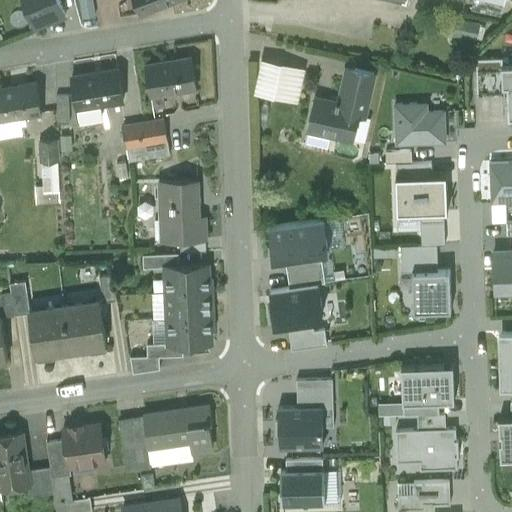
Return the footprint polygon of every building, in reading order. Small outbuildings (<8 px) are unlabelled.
[(59,0),(24,0),(35,26),(65,15),(59,0)] [(91,0),(76,0),(77,15),(93,14),(91,0)] [(135,0),(140,12),(174,0),(135,0)] [(457,19),(454,36),(478,41),(481,24),(457,19)] [(189,58),(146,65),(151,94),(194,87),(189,58)] [(262,61),(255,92),(296,101),(303,70),(262,61)] [(511,65),(501,66),(502,87),(507,87),(508,118),(511,118),(511,65)] [(355,67),(344,107),(339,105),(340,100),(337,99),(336,102),(316,97),(315,97),(309,121),(331,126),(330,132),(353,137),(360,109),(365,110),(374,72),(355,67)] [(117,69),(72,77),(79,120),(80,120),(80,119),(101,116),(99,104),(122,100),(117,69)] [(35,84),(0,89),(0,119),(39,112),(35,84)] [(68,94),(57,94),(58,122),(70,122),(68,94)] [(416,104),(395,104),(396,144),(445,142),(444,111),(417,111),(416,104)] [(164,118),(155,120),(158,140),(167,138),(164,118)] [(155,120),(139,123),(143,142),(158,140),(155,120)] [(139,123),(124,126),(127,145),(143,142),(139,123)] [(57,147),(70,146),(70,134),(37,136),(40,189),(59,188),(57,147)] [(143,142),(127,145),(128,160),(169,152),(167,138),(158,140),(143,142)] [(511,162),(489,163),(490,202),(511,201),(511,162)] [(446,175),(395,177),(397,214),(447,212),(446,175)] [(198,179),(160,180),(161,217),(155,218),(155,237),(162,237),(162,239),(179,239),(205,238),(204,215),(199,215),(198,179)] [(269,227),(273,259),(330,252),(326,220),(269,227)] [(205,238),(179,239),(179,251),(205,250),(205,238)] [(412,271),(438,270),(436,244),(401,246),(402,271),(412,271)] [(511,252),(494,253),(494,293),(511,291),(511,252)] [(179,253),(143,254),(143,267),(165,267),(165,265),(179,265),(179,253)] [(289,287),(318,282),(325,281),(322,258),(286,264),(289,287)] [(179,265),(165,265),(165,267),(166,292),(211,290),(210,283),(208,283),(207,264),(179,265)] [(438,270),(412,271),(413,311),(451,310),(450,270),(438,270)] [(113,273),(100,275),(103,301),(116,299),(113,273)] [(25,280),(10,282),(11,291),(14,309),(29,306),(25,280)] [(275,321),(287,319),(312,316),(322,314),(318,282),(289,287),(271,289),(275,321)] [(211,290),(166,292),(167,317),(212,315),(211,290)] [(11,291),(0,292),(0,313),(0,315),(1,315),(2,317),(14,315),(14,309),(11,291)] [(100,300),(29,310),(35,354),(106,344),(100,300)] [(212,315),(167,317),(168,342),(169,343),(183,343),(211,342),(210,322),(212,322),(212,315)] [(312,316),(287,319),(291,348),(327,344),(324,328),(314,329),(312,316)] [(511,331),(498,332),(499,360),(511,359),(511,331)] [(168,342),(147,343),(147,355),(147,356),(159,356),(183,355),(183,343),(169,343),(168,342)] [(147,355),(130,356),(133,372),(160,368),(159,356),(147,356),(147,355)] [(511,359),(499,360),(500,388),(511,387),(511,359)] [(401,368),(404,398),(444,395),(441,365),(401,368)] [(296,378),(297,405),(322,406),(334,405),(332,377),(296,378)] [(210,405),(144,415),(145,419),(148,442),(151,461),(165,458),(165,459),(179,456),(193,454),(192,449),(212,446),(210,422),(212,421),(210,405)] [(297,405),(278,406),(279,446),(323,445),(322,406),(297,405)] [(418,427),(445,426),(444,412),(417,413),(418,427)] [(511,416),(499,417),(500,433),(501,433),(502,441),(500,441),(501,457),(511,457),(511,416)] [(145,419),(132,420),(136,444),(148,442),(145,419)] [(132,420),(119,422),(123,446),(136,444),(132,420)] [(82,423),(70,425),(71,427),(63,428),(64,438),(69,465),(70,465),(106,460),(104,448),(106,447),(109,444),(108,437),(104,435),(102,435),(100,423),(82,425),(82,423)] [(420,466),(456,464),(455,425),(445,426),(418,427),(396,428),(397,460),(419,458),(420,466)] [(21,432),(0,435),(0,479),(0,481),(0,480),(0,484),(0,488),(28,484),(29,483),(27,469),(21,432)] [(64,438),(47,441),(50,465),(52,476),(67,474),(71,473),(70,465),(69,465),(64,438)] [(136,444),(123,446),(126,467),(139,465),(136,444)] [(286,458),(286,470),(323,469),(322,457),(286,458)] [(50,465),(27,469),(29,483),(28,484),(29,495),(54,492),(52,476),(50,465)] [(286,470),(281,470),(281,502),(325,501),(325,469),(323,469),(286,470)] [(67,474),(52,476),(54,492),(56,502),(67,500),(71,499),(67,474)] [(414,505),(434,504),(450,503),(449,480),(414,481),(413,493),(414,505)] [(346,489),(346,505),(362,504),(361,488),(346,489)] [(413,493),(398,493),(398,510),(406,510),(405,511),(434,511),(434,504),(414,505),(413,493)] [(71,499),(67,500),(69,511),(87,511),(91,511),(90,497),(71,499)] [(69,511),(67,500),(56,502),(57,511),(69,511)] [(145,504),(122,508),(123,511),(181,511),(180,503),(146,508),(145,504)]
